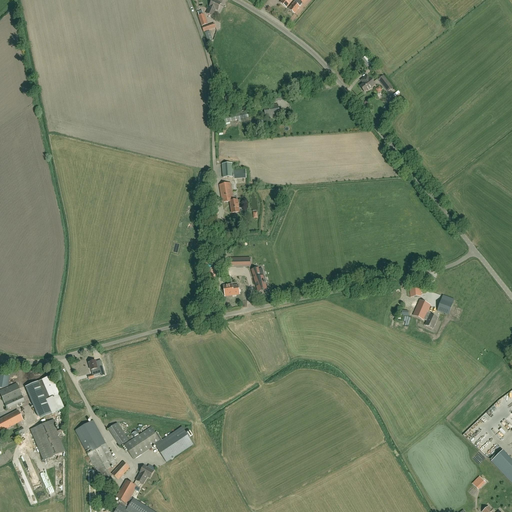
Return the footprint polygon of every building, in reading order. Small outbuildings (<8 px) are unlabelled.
[(221,4),(213,0),(206,14),(212,17),(215,10),(217,11),(221,4)] [(307,0),(295,0),(294,3),(288,9),(294,14),(300,8),(297,5),(300,1),(303,4),(307,0)] [(204,15),(198,17),(202,26),(207,24),(204,15)] [(368,67),(372,63),(365,56),(361,59),(368,67)] [(364,85),(360,87),(364,93),(367,91),(368,91),(375,86),(370,79),(369,79),(368,77),(361,81),(364,85)] [(383,77),(379,80),(385,88),(389,85),(383,77)] [(398,94),(393,98),(397,103),(402,98),(398,94)] [(278,105),(264,107),(265,119),(280,116),(278,105)] [(220,118),(221,124),(250,117),(249,112),(220,118)] [(222,165),(223,178),(233,178),(232,164),(222,165)] [(246,170),(233,170),(234,179),(246,178),(246,170)] [(204,191),(208,175),(201,173),(196,189),(204,191)] [(230,184),(219,186),(222,203),(230,202),(232,214),(239,213),(239,212),(242,211),(241,208),(239,209),(237,201),(234,201),(230,184)] [(258,292),(267,289),(265,283),(263,277),(261,278),(258,270),(258,269),(252,271),(258,292)] [(232,285),(223,286),(224,291),(224,295),(225,295),(225,296),(232,295),(236,295),(239,294),(239,288),(238,288),(233,289),(232,286),(232,285)] [(409,286),(410,298),(421,297),(420,285),(409,286)] [(437,311),(449,315),(454,301),(443,297),(437,311)] [(420,301),(413,316),(424,321),(424,320),(427,321),(425,326),(432,329),(437,318),(430,315),(429,318),(426,317),(431,305),(420,301)] [(229,330),(245,326),(243,319),(227,323),(229,330)] [(89,363),(91,371),(94,370),(94,372),(100,370),(101,375),(105,374),(103,367),(101,362),(96,364),(96,361),(89,363)] [(0,374),(0,376),(0,389),(1,389),(7,386),(9,375),(0,374)] [(64,409),(58,396),(59,395),(51,377),(42,380),(38,382),(45,401),(51,415),(64,409)] [(51,415),(37,382),(25,388),(38,420),(51,415)] [(0,391),(0,394),(7,410),(24,402),(16,384),(0,391)] [(17,410),(0,419),(0,432),(23,421),(17,410)] [(53,424),(55,424),(54,420),(32,429),(30,430),(43,461),(65,452),(60,439),(62,438),(65,436),(63,431),(61,432),(60,430),(57,432),(53,424)] [(75,431),(87,453),(103,483),(112,479),(107,469),(117,464),(105,443),(93,421),(75,431)] [(117,424),(109,429),(120,447),(129,441),(117,424)] [(14,432),(16,437),(25,433),(22,428),(14,432)] [(133,460),(155,445),(166,463),(193,445),(182,428),(162,441),(157,433),(155,434),(151,428),(124,445),(133,460)] [(497,439),(493,435),(480,448),(483,451),(488,445),(490,447),(497,439)] [(490,461),(511,485),(511,461),(501,451),(490,461)] [(123,462),(112,475),(118,480),(129,468),(123,462)] [(144,466),(140,473),(141,473),(147,477),(150,478),(154,472),(144,466)] [(122,502),(115,511),(153,511),(137,502),(133,499),(128,508),(126,507),(140,483),(143,484),(147,477),(141,473),(136,481),(137,481),(134,485),(126,481),(116,498),(122,502)] [(472,484),(478,490),(485,483),(479,476),(472,484)]
